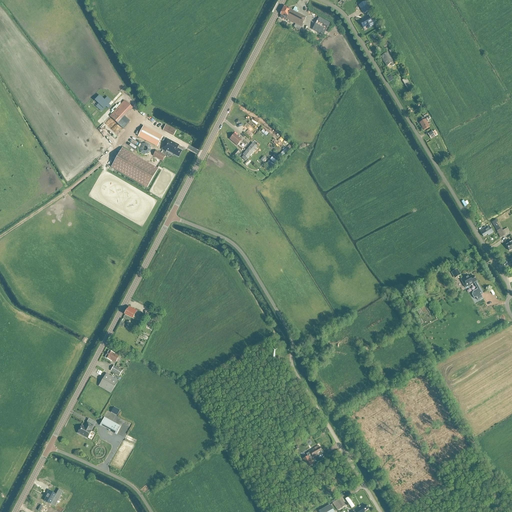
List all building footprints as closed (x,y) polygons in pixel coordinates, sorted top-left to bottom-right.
[(358,6),(364,14),(371,10),(366,1),(358,6)] [(286,20),(295,24),(301,28),(306,18),(291,11),(291,10),(284,7),(280,15),(281,15),(280,16),(280,17),(281,18),(285,21),(286,20)] [(363,28),(366,26),(368,29),(375,25),(373,20),(371,21),(368,16),(364,18),(365,19),(359,22),(363,28)] [(311,32),(322,38),(328,26),(317,20),(311,32)] [(381,57),(386,67),(390,64),(392,67),(394,65),(393,63),(387,53),(381,57)] [(99,96),(95,100),(102,107),(99,110),(101,112),(104,109),(112,101),(107,97),(104,101),(99,96)] [(124,101),(109,117),(123,129),(130,122),(125,117),(133,108),(124,101)] [(425,120),(419,123),(424,131),(430,127),(426,122),(428,121),(427,119),(425,120)] [(163,131),(173,136),(176,131),(165,125),(163,131)] [(137,132),(136,135),(138,136),(157,146),(162,138),(143,128),(140,133),(137,132)] [(435,130),(427,133),(429,138),(437,135),(435,130)] [(234,134),(229,139),(237,146),(242,141),(234,134)] [(179,145),(167,139),(162,150),(174,156),(174,155),(179,157),(182,151),(177,148),(179,145)] [(149,154),(154,146),(146,142),(141,150),(149,154)] [(245,161),(257,147),(252,143),(242,155),(244,156),(242,158),(245,161)] [(122,149),(110,167),(146,188),(157,169),(122,149)] [(162,161),(166,156),(156,150),(153,156),(162,161)] [(496,220),(492,222),(496,231),(500,229),(496,223),(498,222),(496,220)] [(484,228),(480,231),(483,237),(487,234),(488,235),(492,233),(489,227),(485,230),(484,228)] [(451,273),(454,279),(460,276),(457,270),(451,273)] [(469,276),(461,280),(465,288),(473,284),(473,283),(474,283),(478,290),(473,292),(472,295),(474,299),(476,298),(476,299),(478,301),(482,298),(481,295),(482,294),(475,282),(476,282),(476,281),(473,276),(470,278),(469,276)] [(128,310),(127,310),(125,315),(132,319),(135,314),(139,317),(141,314),(129,308),(128,310)] [(148,330),(151,331),(154,325),(151,324),(152,323),(147,320),(143,327),(148,330)] [(119,357),(115,355),(113,353),(109,351),(105,358),(109,360),(111,362),(112,361),(116,363),(117,360),(119,357)] [(116,366),(114,365),(110,371),(119,376),(123,370),(116,366)] [(118,381),(106,374),(99,387),(111,394),(118,381)] [(114,407),(111,413),(117,416),(120,411),(114,407)] [(104,418),(100,426),(101,426),(110,430),(109,431),(116,435),(121,427),(104,418)] [(89,419),(84,428),(81,427),(78,433),(88,439),(92,431),(91,431),(95,423),(89,419)] [(312,458),(318,455),(317,453),(322,451),(320,447),(319,447),(318,446),(314,448),(314,449),(308,452),(309,453),(306,454),(308,457),(303,459),(308,468),(313,465),(310,459),(312,458)] [(47,496),(44,501),(51,505),(55,496),(60,499),(62,495),(56,492),(55,495),(48,491),(46,495),(47,496)] [(340,498),(332,503),(337,511),(345,505),(340,498)]
